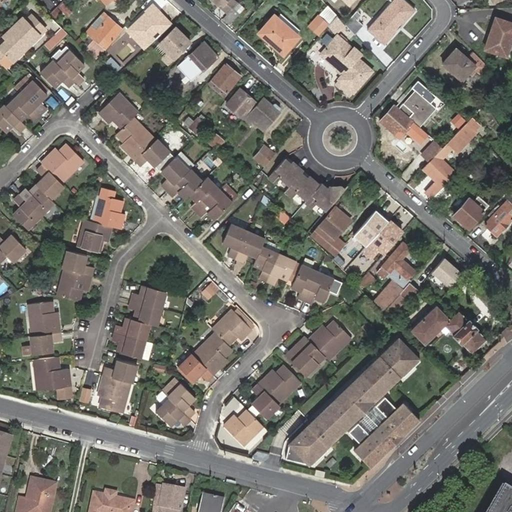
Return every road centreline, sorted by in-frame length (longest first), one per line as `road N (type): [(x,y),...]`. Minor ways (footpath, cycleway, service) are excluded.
road 1 (residential): [(162,216),(270,331),(266,346),(216,394),(197,457)]
road 2 (residential): [(0,180),(67,122),(162,216)]
road 3 (secondary): [(511,357),(352,511)]
road 4 (residential): [(197,457),(0,405)]
road 5 (residential): [(358,155),(511,289)]
road 6 (unknown): [(272,478),(285,434),(388,335)]
road 7 (residential): [(321,122),(178,0)]
road 8 (residential): [(162,216),(117,263),(90,365)]
road 9 (residential): [(352,511),(329,493),(197,457)]
road 10 (residential): [(439,0),(443,23),(355,119)]
road 11 (secondary): [(426,477),(443,442),(511,374)]
